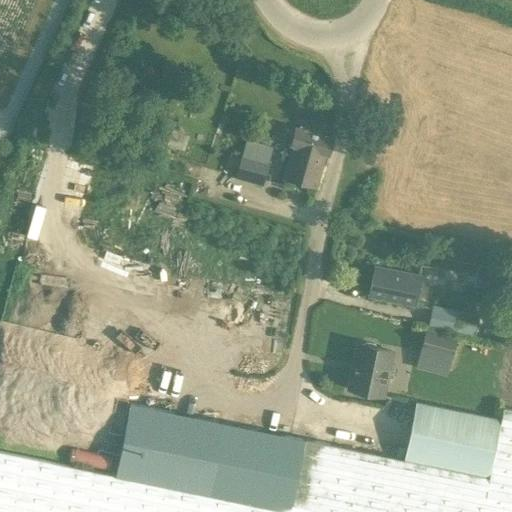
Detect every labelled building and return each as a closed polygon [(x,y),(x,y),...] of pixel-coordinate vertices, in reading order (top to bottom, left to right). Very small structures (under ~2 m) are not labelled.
[(284,177),(315,185),(324,153),(327,154),(332,137),(295,127),(290,144),(293,145),(284,177)] [(188,135),(171,129),(167,141),(166,143),(183,150),(188,135)] [(261,187),(271,149),(244,142),(241,153),(229,149),(222,173),(235,176),(234,179),(261,187)] [(375,266),(369,295),(413,304),(419,275),(375,266)] [(474,334),(492,339),(494,330),(475,325),(477,315),(431,306),(428,326),(474,334)] [(456,337),(425,329),(419,350),(451,358),(456,337)] [(392,351),(377,347),(375,344),(366,342),(363,345),(359,344),(349,389),(377,395),(379,385),(384,386),(392,351)] [(416,402),(404,458),(486,475),(498,419),(416,402)] [(0,451),(0,511),(276,511),(277,509),(265,506),(202,493),(216,421),(129,403),(114,475),(0,451)] [(277,509),(276,511),(511,511),(511,409),(502,408),(487,476),(304,439),(303,439),(280,434),(265,506),(277,509)]
